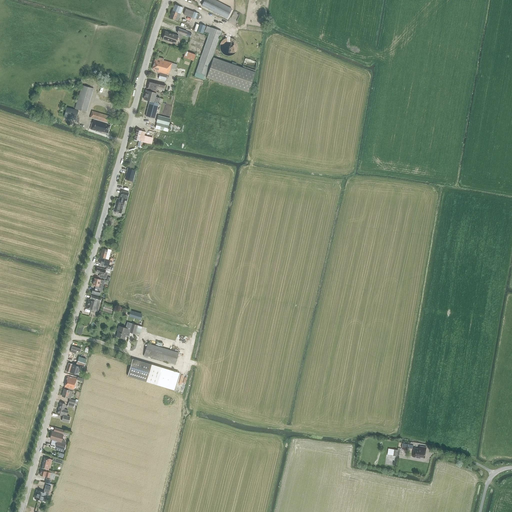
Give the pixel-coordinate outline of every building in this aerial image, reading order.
[(232,9),(214,0),(203,0),(201,5),(227,18),(232,9)] [(177,21),(183,8),(175,5),(169,18),(175,20),(177,21)] [(194,12),(186,9),(183,14),(198,20),(200,14),(197,13),(198,13),(194,11),(194,12)] [(206,75),(209,66),(221,31),(207,26),(205,32),(209,34),(196,72),(194,77),(204,80),(206,75)] [(191,33),(187,32),(179,29),(177,33),(178,34),(177,36),(165,31),(162,39),(175,44),(177,38),(181,39),(183,35),(185,36),(190,37),(191,33)] [(227,38),(226,38),(225,38),(224,39),(223,39),(222,40),(221,41),(221,42),(220,42),(220,43),(220,44),(219,45),(219,46),(219,47),(219,48),(219,49),(220,50),(220,51),(221,52),(221,53),(222,53),(222,54),(223,54),(224,55),(225,55),(226,56),(227,56),(228,56),(229,56),(230,56),(231,56),(232,56),(232,55),(233,55),(234,54),(235,54),(236,53),(236,52),(237,51),(237,50),(237,49),(238,48),(238,47),(238,46),(237,45),(237,44),(237,43),(237,42),(236,42),(236,41),(235,41),(235,40),(234,39),(233,39),(232,38),(231,38),(230,38),(229,38),(228,38),(227,38)] [(173,59),(174,54),(161,49),(159,54),(173,59)] [(193,61),(195,55),(185,51),(183,57),(193,61)] [(177,65),(163,61),(164,59),(158,57),(157,60),(155,60),(152,69),(154,70),(154,71),(160,73),(158,79),(165,81),(167,75),(168,75),(169,71),(170,69),(175,71),(177,65)] [(255,72),(213,57),(206,78),(248,92),(255,72)] [(165,85),(149,81),(147,88),(149,89),(149,90),(156,92),(156,89),(164,91),(165,85)] [(86,112),(93,89),(82,85),(75,109),(86,112)] [(154,119),(158,103),(156,102),(157,99),(153,98),(154,93),(146,91),(144,99),(149,101),(146,116),(154,119)] [(76,120),(78,110),(66,107),(64,116),(76,120)] [(108,133),(110,125),(107,124),(109,116),(92,111),(90,118),(94,119),(93,123),(92,122),(90,129),(102,133),(102,132),(108,133)] [(170,118),(158,115),(156,122),(155,128),(167,132),(168,129),(169,125),(168,125),(170,118)] [(142,148),(143,142),(149,144),(149,143),(152,144),(153,139),(144,136),(145,132),(136,130),(133,139),(134,140),(134,141),(137,142),(137,140),(139,141),(137,147),(142,148)] [(135,170),(128,168),(127,169),(128,169),(127,173),(127,172),(125,179),(132,181),(135,170)] [(126,201),(128,193),(121,191),(120,197),(122,198),(121,200),(117,199),(116,202),(115,202),(114,207),(113,211),(121,213),(124,201),(126,201)] [(108,259),(110,251),(103,249),(100,257),(108,259)] [(108,267),(110,260),(105,259),(104,259),(100,258),(99,263),(100,263),(99,266),(102,267),(103,265),(108,267)] [(106,279),(107,273),(104,272),(105,270),(101,269),(97,268),(96,272),(100,273),(99,274),(101,275),(100,278),(106,279)] [(93,286),(95,286),(94,290),(92,290),(91,294),(98,296),(99,291),(101,292),(104,280),(94,278),(93,285),(93,286)] [(91,310),(94,311),(97,311),(101,298),(91,295),(90,299),(89,299),(86,308),(91,310)] [(131,310),(131,311),(129,316),(140,320),(142,314),(131,310)] [(139,335),(141,330),(142,327),(127,322),(125,328),(118,326),(117,330),(118,330),(116,336),(124,339),(125,335),(129,336),(130,332),(139,335)] [(175,364),(178,353),(147,344),(144,355),(175,364)] [(86,359),(78,356),(76,365),(84,367),(86,359)] [(174,390),(179,373),(132,359),(127,376),(174,390)] [(77,374),(80,367),(68,363),(66,371),(77,374)] [(73,390),(76,379),(67,376),(64,388),(73,390)] [(70,399),(72,391),(64,389),(62,396),(70,399)] [(67,411),(66,411),(64,410),(64,408),(65,406),(65,404),(60,403),(56,415),(62,417),(62,415),(63,415),(65,416),(65,415),(67,411)] [(65,415),(65,416),(63,415),(61,421),(68,423),(70,417),(65,415)] [(62,439),(63,435),(52,432),(50,437),(51,437),(50,439),(59,441),(58,442),(65,444),(66,443),(65,442),(65,441),(64,440),(63,440),(62,439)] [(64,450),(65,444),(58,442),(56,441),(54,449),(63,452),(64,450)] [(424,458),(426,447),(419,446),(419,449),(414,448),(412,457),(418,458),(418,457),(424,458)] [(57,463),(51,461),(51,459),(49,459),(44,457),(41,468),(46,469),(48,470),(49,468),(52,469),(51,469),(55,470),(56,466),(57,466),(57,463)] [(56,474),(55,474),(41,470),(39,475),(53,479),(54,477),(55,478),(56,474)] [(48,496),(49,490),(51,486),(46,485),(44,489),(43,492),(37,490),(34,499),(43,501),(44,495),(48,496)]
